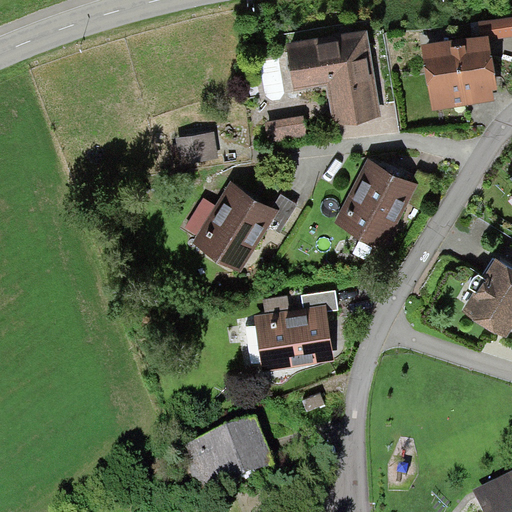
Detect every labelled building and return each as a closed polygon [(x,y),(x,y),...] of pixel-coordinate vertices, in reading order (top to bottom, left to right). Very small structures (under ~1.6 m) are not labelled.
[(511,11),(479,16),(481,26),(489,24),(491,34),(511,30),(511,11)] [(368,24),(287,37),(295,85),(329,79),(336,118),(382,110),(372,53),(368,24)] [(481,26),(421,38),(433,106),(495,97),(494,87),(494,84),(499,83),(491,34),(489,24),(481,26)] [(303,118),(269,124),(272,140),(305,135),(303,118)] [(214,128),(176,134),(178,142),(172,143),(174,158),(180,157),(180,160),(218,154),(214,128)] [(335,218),(385,243),(408,199),(418,178),(413,175),(392,165),(368,153),(335,218)] [(417,166),(413,175),(418,178),(408,199),(420,205),(435,175),(417,166)] [(255,190),(231,176),(215,202),(203,194),(185,224),(197,231),(193,237),(241,266),(268,222),(278,205),(273,202),(255,190)] [(297,200),(281,190),(273,202),(278,205),(268,222),(279,229),(297,200)] [(463,307),(506,332),(511,322),(511,258),(496,250),(463,307)] [(328,308),(339,307),(336,286),(302,292),(304,303),(326,300),(328,308)] [(266,309),(289,306),(287,292),(264,295),(266,309)] [(266,309),(255,311),(264,367),(335,356),(329,319),(328,308),(326,300),(304,303),(289,306),(266,309)] [(220,432),(183,447),(201,492),(274,463),(256,418),(220,432)] [(511,511),(511,473),(472,492),(481,511),(511,511)]
